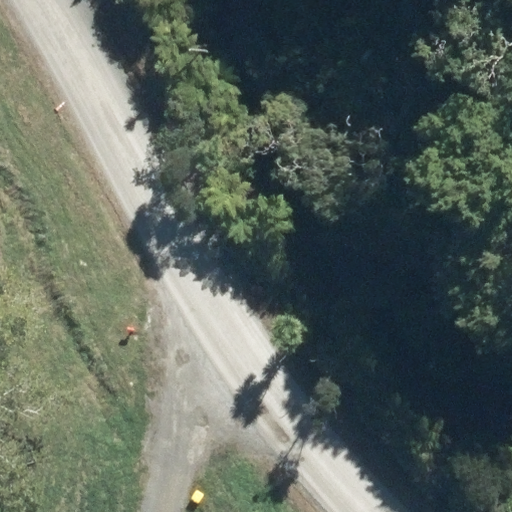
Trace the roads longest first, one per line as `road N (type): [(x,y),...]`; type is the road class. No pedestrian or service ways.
road 1 (residential): [(0,30),(212,258),(511,477)]
road 2 (unknown): [(212,258),(143,511)]
